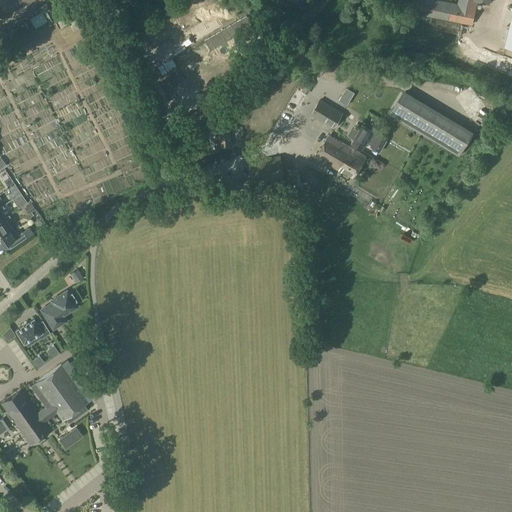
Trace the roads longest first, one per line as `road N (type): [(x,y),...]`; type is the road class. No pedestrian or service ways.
road 1 (unclassified): [(132,511),(90,259),(110,213),(170,184),(152,127)]
road 2 (track): [(152,127),(227,111),(324,0)]
road 3 (residential): [(152,127),(88,0)]
